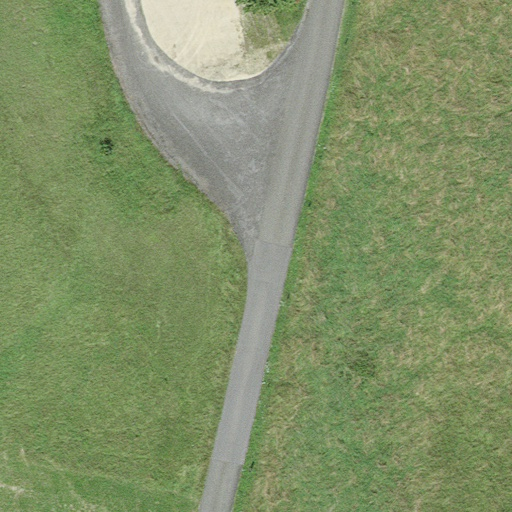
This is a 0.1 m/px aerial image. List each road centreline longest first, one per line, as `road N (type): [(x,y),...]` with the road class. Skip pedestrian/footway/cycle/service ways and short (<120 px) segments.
road 1 (unclassified): [(209,511),(325,0)]
road 2 (track): [(282,163),(212,142),(155,109),(117,46),(109,0)]
